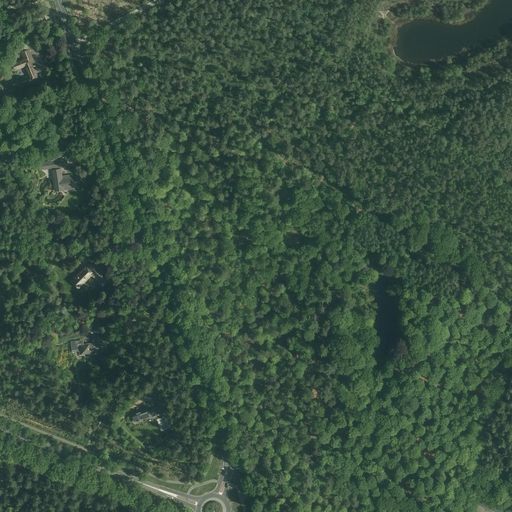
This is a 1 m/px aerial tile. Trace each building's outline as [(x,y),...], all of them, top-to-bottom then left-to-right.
[(21,52),(24,59),(12,64),(15,70),(26,66),(29,75),(19,79),(21,85),(38,79),(35,70),(37,69),(29,49),(21,52)] [(65,137),(58,139),(60,146),(59,146),(60,148),(68,145),(65,137)] [(67,159),(39,163),(40,169),(52,168),(53,170),(52,170),(55,191),(80,187),(78,176),(71,177),(70,175),(62,176),(61,168),(60,168),(60,167),(68,165),(67,159)] [(98,281),(104,286),(111,279),(105,274),(103,276),(101,275),(104,273),(100,270),(99,272),(90,264),(74,279),(73,278),(70,281),(78,289),(91,275),(91,274),(93,271),(101,279),(98,281)] [(64,266),(57,273),(63,279),(70,271),(64,266)] [(84,354),(84,353),(90,352),(90,349),(89,342),(84,343),(83,338),(71,339),(72,351),(79,350),(79,355),(84,354)] [(154,416),(158,415),(155,407),(149,409),(148,408),(132,414),(135,422),(154,415),(154,416)] [(496,511),(502,511),(505,504),(475,492),(471,502),(496,511)]
